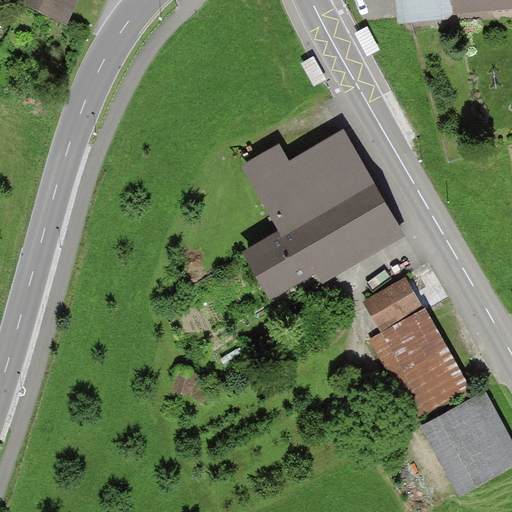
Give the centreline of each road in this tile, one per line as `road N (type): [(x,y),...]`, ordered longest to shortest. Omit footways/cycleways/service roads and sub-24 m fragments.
road 1 (unclassified): [(145,0),(114,42),(69,144),(0,388)]
road 2 (tertiary): [(511,351),(313,0)]
